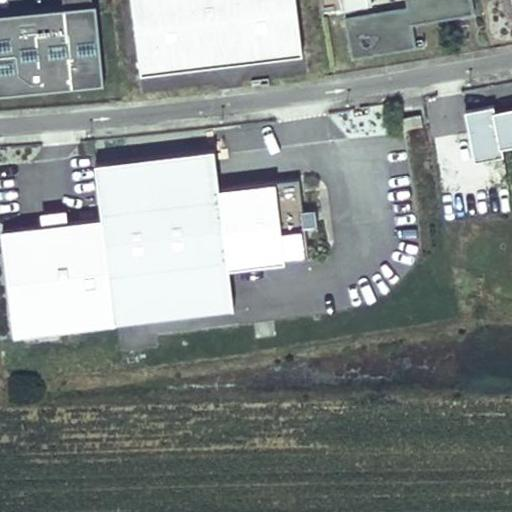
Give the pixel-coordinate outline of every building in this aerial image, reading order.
[(64,0),(65,5),(0,11),(0,92),(106,82),(98,2),(93,2),(92,0),(64,0)] [(300,0),(136,0),(145,69),(306,51),(300,0)] [(406,0),(407,5),(345,17),(353,58),(417,46),(413,23),(475,11),(472,0),(406,0)] [(495,102),(466,107),(475,157),(504,151),(503,143),(511,141),(511,103),(496,106),(495,102)] [(419,112),(401,115),(403,125),(421,122),(419,112)] [(218,146),(99,161),(106,218),(5,230),(15,331),(236,305),(231,265),(311,256),(307,225),(319,223),(317,206),(305,208),(301,176),(222,186),(218,146)]
